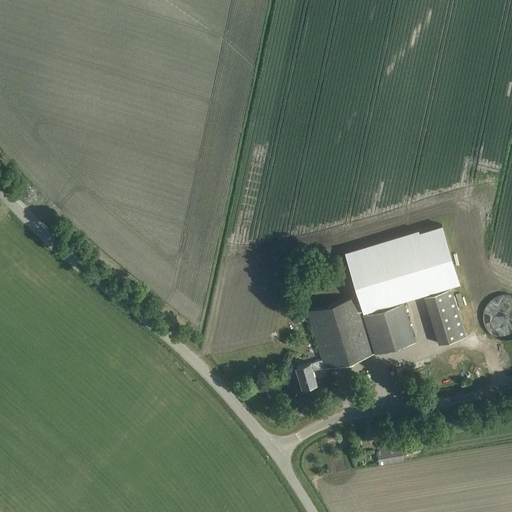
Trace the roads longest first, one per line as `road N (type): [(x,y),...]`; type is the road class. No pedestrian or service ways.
road 1 (unclassified): [(275,451),(171,340),(0,191)]
road 2 (unclassified): [(275,451),(337,419),(511,382)]
